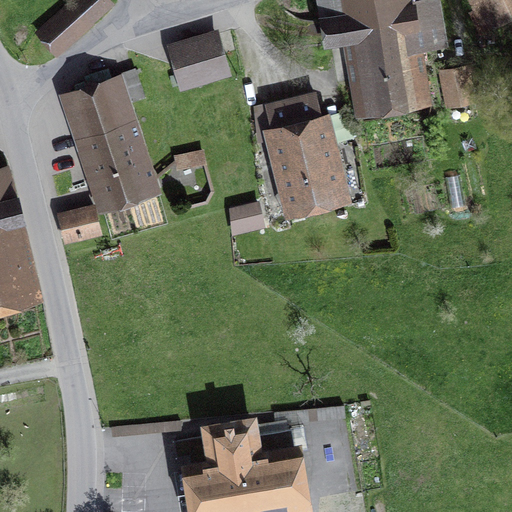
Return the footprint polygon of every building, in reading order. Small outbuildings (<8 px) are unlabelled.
[(105,0),(75,0),(75,1),(92,20),(109,4),(105,0)] [(412,0),(318,0),(328,42),(355,36),(367,102),(417,93),(409,48),(442,41),(435,0),(413,4),(412,0)] [(511,0),(475,0),(490,28),(511,16),(511,0)] [(92,20),(75,1),(42,30),(59,49),(92,20)] [(182,83),(226,69),(218,41),(173,54),(182,83)] [(447,100),(473,96),(468,65),(441,70),(447,100)] [(106,198),(156,182),(129,101),(144,96),(135,70),(70,91),(106,198)] [(262,136),(274,133),(322,122),(315,95),(259,108),(262,136)] [(340,193),(322,122),(274,133),(292,204),(340,193)] [(205,147),(173,152),(178,183),(210,178),(205,147)] [(0,297),(28,290),(0,178),(0,297)] [(258,202),(231,208),(233,229),(262,221),(258,202)] [(95,207),(62,214),(67,237),(100,229),(95,207)] [(197,511),(234,511),(304,500),(292,428),(254,434),(252,418),(207,425),(211,449),(205,450),(202,436),(173,440),(176,456),(188,454),(197,511)]
